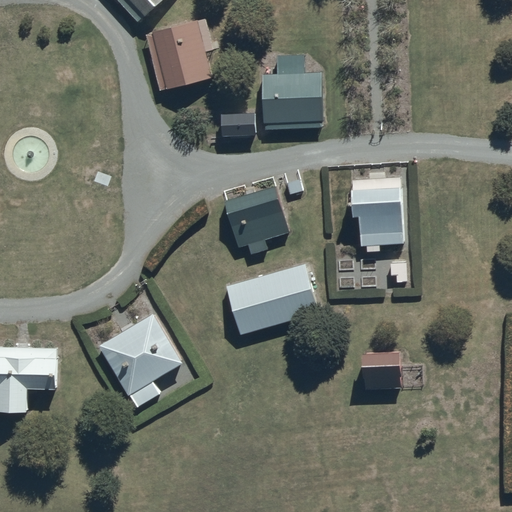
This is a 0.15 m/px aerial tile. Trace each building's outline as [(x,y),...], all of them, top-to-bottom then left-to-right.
[(133,0),(147,14),(160,0),(133,0)] [(215,50),(207,20),(148,34),(161,90),(213,78),(207,52),(215,50)] [(305,56),(278,57),(279,77),(264,77),(266,127),(324,125),(322,75),(306,75),(305,56)] [(256,114),(223,116),(224,138),(257,137),(256,114)] [(401,182),(353,185),(355,226),(362,226),(364,251),(371,251),(371,255),(381,255),(381,249),(404,247),(401,182)] [(277,193),(226,209),(239,252),(249,249),(252,260),(268,255),(266,247),(291,239),(277,193)] [(307,271),(228,292),(242,341),(320,319),(307,271)] [(155,314),(100,345),(128,395),(130,394),(136,405),(160,391),(154,381),(183,365),(155,314)] [(58,350),(0,348),(0,388),(1,389),(0,415),(28,416),(28,392),(57,393),(58,350)] [(399,358),(399,353),(368,354),(368,362),(365,362),(366,379),(368,379),(368,390),(403,389),(402,358),(400,358),(399,358)]
